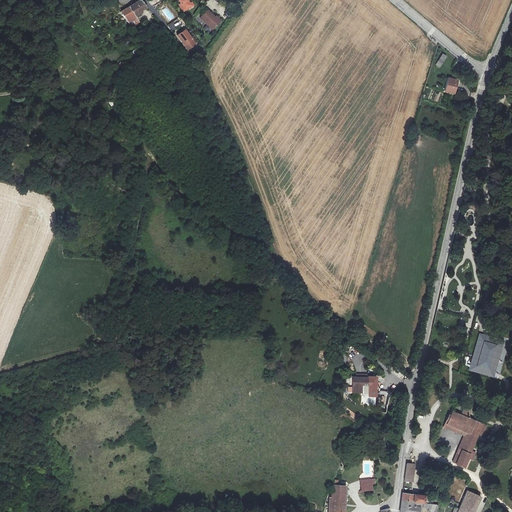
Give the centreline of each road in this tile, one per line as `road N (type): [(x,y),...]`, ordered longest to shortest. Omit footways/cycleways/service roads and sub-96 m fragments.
road 1 (track): [(144,0),(199,73),(228,129),(272,245),(266,252),(316,302),(417,372)]
road 2 (track): [(0,370),(122,332),(147,155),(205,215),(266,252)]
road 3 (unclassified): [(486,75),(417,372),(394,511)]
road 4 (track): [(151,156),(96,87),(95,71),(106,59)]
